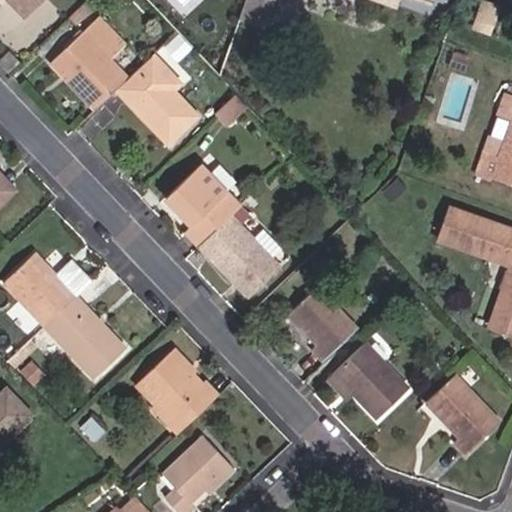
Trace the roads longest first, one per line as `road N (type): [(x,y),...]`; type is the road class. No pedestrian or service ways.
road 1 (residential): [(0,97),(320,435)]
road 2 (residential): [(320,435),(375,487),(444,511)]
